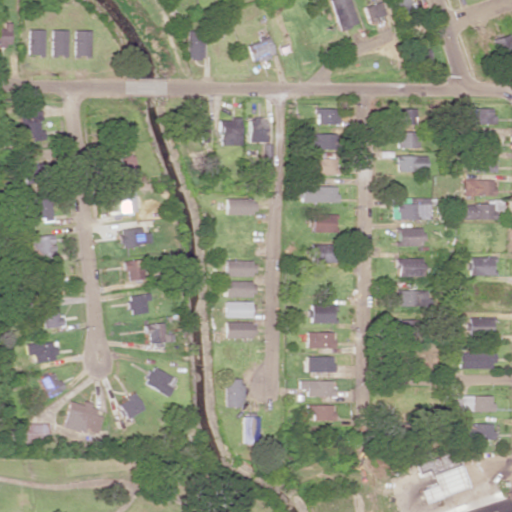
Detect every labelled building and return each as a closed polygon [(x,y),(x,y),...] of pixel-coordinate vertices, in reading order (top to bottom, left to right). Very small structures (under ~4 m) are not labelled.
[(327,0),(337,28),(355,22),(347,0),(327,0)] [(388,0),(395,19),(412,12),(407,0),(388,0)] [(382,16),(378,1),(361,6),(366,21),(382,16)] [(8,25),(0,24),(0,46),(8,46),(8,25)] [(25,55),(41,55),(42,29),(26,28),(25,55)] [(48,55),(64,55),(65,29),(49,29),(48,55)] [(87,56),(88,29),(72,29),(71,56),(87,56)] [(201,30),(185,30),(185,58),(201,58),(201,30)] [(271,56),(266,34),(255,36),(256,42),(245,44),(248,61),(271,56)] [(494,55),(511,52),(507,35),(491,38),(494,55)] [(406,53),(410,69),(431,64),(427,48),(406,53)] [(491,107),(466,108),(467,124),(491,123),(491,107)] [(333,108),(314,108),(314,124),(334,123),(333,108)] [(412,108),(393,108),(393,123),(412,123),(412,108)] [(45,144),(40,110),(19,113),(24,147),(45,144)] [(238,145),(239,117),(229,116),(229,120),(217,120),(216,144),(238,145)] [(246,142),(264,141),(264,117),(246,118),(246,142)] [(206,118),(186,118),(186,135),(198,135),(198,141),(206,141),(206,118)] [(108,138),(124,136),(122,120),(106,121),(108,138)] [(393,147),(415,147),(414,131),(393,131),(393,147)] [(491,148),(491,132),(472,132),(471,147),(491,148)] [(327,149),(327,140),(333,140),(333,133),(307,133),(307,148),(327,149)] [(130,151),(108,154),(111,176),(133,173),(130,151)] [(393,170),(423,171),(423,155),(393,155),(393,170)] [(491,171),(492,157),(472,157),(471,171),(491,171)] [(306,173),(333,174),(333,158),(306,158),(306,173)] [(492,195),(492,179),(461,179),(460,195),(492,195)] [(334,202),(334,186),(298,185),(298,201),(334,202)] [(134,211),(132,191),(113,193),(114,203),(117,202),(118,212),(134,211)] [(41,217),(42,221),(50,220),(48,197),(32,199),(34,218),(41,217)] [(223,214),(251,214),(251,198),(223,198),(223,214)] [(406,203),(406,198),(389,198),(389,219),(426,218),(426,203),(406,203)] [(457,218),(491,219),(491,203),(458,203),(457,218)] [(332,214),(308,213),(308,231),(332,232),(332,214)] [(139,232),(139,227),(117,228),(118,246),(148,244),(147,232),(139,232)] [(418,245),(418,227),(394,227),(394,245),(418,245)] [(33,235),(34,260),(53,259),(52,234),(33,235)] [(308,262),(331,261),(331,243),(308,244),(308,262)] [(466,275),(489,275),(489,256),(466,256),(466,275)] [(418,275),(418,257),(393,258),(393,276),(418,275)] [(126,279),(141,278),(140,259),(120,260),(121,270),(126,270),(126,279)] [(251,260),(223,259),(222,275),(251,276),(251,260)] [(223,296),(251,296),(251,280),(223,280),(223,296)] [(394,306),(423,305),(423,289),(394,290),(394,306)] [(125,295),(127,314),(146,311),(144,293),(125,295)] [(222,316),(249,317),(249,301),(222,301),(222,316)] [(331,305),(308,304),(307,322),(331,322),(331,305)] [(56,315),(56,306),(41,307),(42,327),(61,326),(61,315),(56,315)] [(461,334),(488,335),(489,317),(462,316),(461,334)] [(413,319),(394,318),(393,333),(412,334),(413,319)] [(249,338),(249,322),(222,321),(222,337),(249,338)] [(170,333),(162,334),(161,322),(142,323),(142,333),(146,333),(147,342),(171,341),(170,333)] [(332,331),(304,331),(304,347),(332,347),(332,331)] [(54,341),(24,342),(24,354),(32,354),(32,361),(55,360),(54,341)] [(456,368),(491,367),(490,351),(455,352),(456,368)] [(332,355),(304,356),(304,371),(332,371),(332,355)] [(174,378),(149,367),(141,384),(166,395),(174,378)] [(61,389),(52,371),(36,379),(45,397),(61,389)] [(223,406),(240,406),(240,378),(222,378),(223,406)] [(332,380),(296,380),(296,389),(304,389),(303,396),(332,396),(332,380)] [(116,400),(122,417),(140,411),(134,394),(116,400)] [(452,410),(490,410),(490,395),(452,394),(452,410)] [(67,400),(61,427),(95,434),(99,415),(93,414),(95,406),(67,400)] [(331,404),(304,404),(304,414),(311,414),(311,419),(331,420),(331,404)] [(239,442),(255,442),(256,417),(240,416),(239,442)] [(45,423),(26,423),(26,428),(17,428),(17,442),(46,441),(45,423)] [(489,423),(456,423),(456,439),(489,438),(489,423)] [(464,488),(455,459),(445,462),(443,454),(413,464),(417,479),(426,476),(428,484),(415,488),(420,502),(464,488)]
